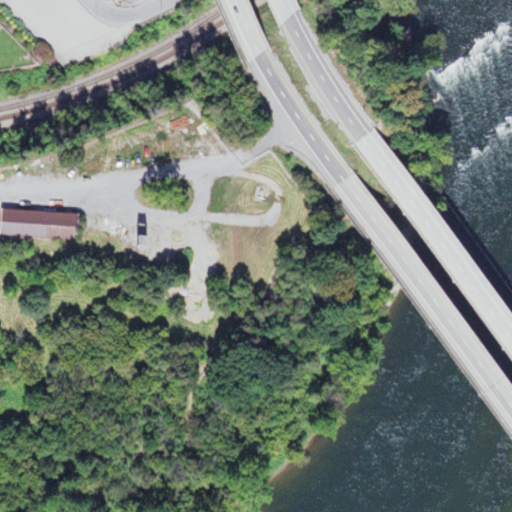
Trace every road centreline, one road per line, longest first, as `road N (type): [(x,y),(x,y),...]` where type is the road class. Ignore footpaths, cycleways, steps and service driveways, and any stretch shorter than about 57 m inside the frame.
road 1 (trunk): [(319,170),(511,440)]
road 2 (trunk): [(511,365),(352,140)]
road 3 (trunk): [(352,140),(280,22)]
road 4 (trunk): [(249,54),(319,170)]
